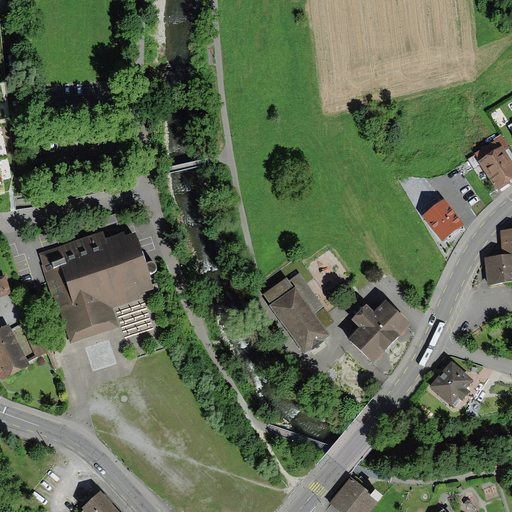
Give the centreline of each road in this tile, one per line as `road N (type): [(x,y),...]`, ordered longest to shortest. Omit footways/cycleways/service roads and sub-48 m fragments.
road 1 (residential): [(149,190),(188,305),(253,421)]
road 2 (secondary): [(432,338),(298,511)]
road 3 (residential): [(141,0),(140,134),(149,190)]
road 4 (secondary): [(146,511),(81,445),(0,411)]
road 5 (secondary): [(511,204),(469,251),(432,338)]
road 6 (residential): [(0,225),(149,190)]
